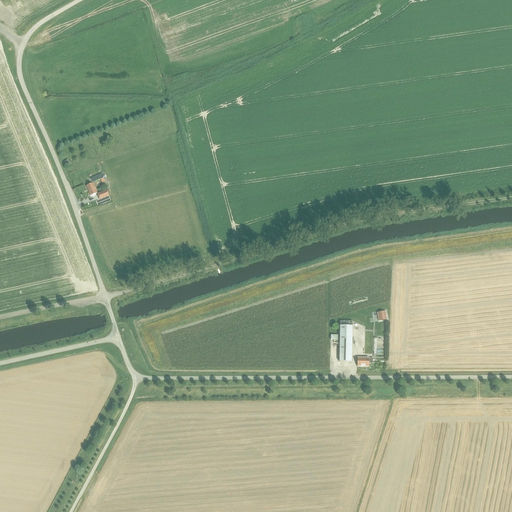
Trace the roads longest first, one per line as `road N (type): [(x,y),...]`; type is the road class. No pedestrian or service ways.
road 1 (track): [(105,297),(361,220),(511,197)]
road 2 (unclassified): [(118,336),(19,71),(27,35),(79,0)]
road 3 (unclassified): [(511,377),(136,377)]
road 4 (unclassified): [(70,511),(136,377)]
road 5 (unclassified): [(0,363),(118,336)]
